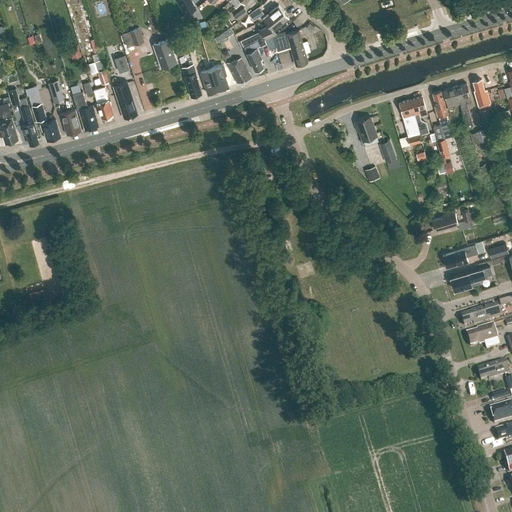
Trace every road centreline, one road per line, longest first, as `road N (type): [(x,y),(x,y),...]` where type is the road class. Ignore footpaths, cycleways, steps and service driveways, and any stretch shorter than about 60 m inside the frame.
road 1 (unclassified): [(493,511),(428,302),(414,279),(314,194),(289,139)]
road 2 (track): [(289,139),(213,150),(0,206)]
road 3 (primary): [(0,165),(271,87)]
road 4 (residential): [(289,139),(346,112),(495,65)]
road 5 (primary): [(342,64),(511,13)]
